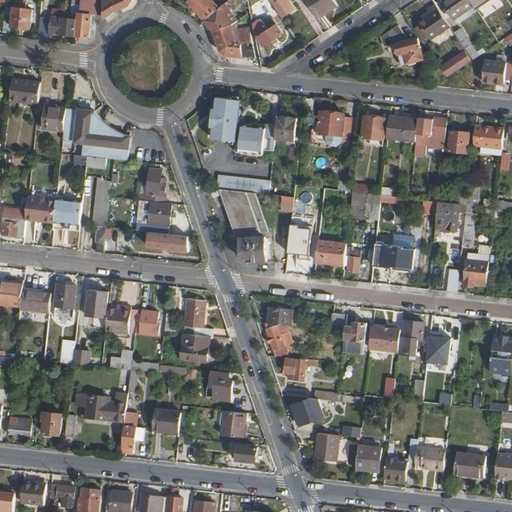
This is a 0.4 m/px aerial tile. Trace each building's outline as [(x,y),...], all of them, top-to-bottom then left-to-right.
[(83,0),(80,20),(78,37),(91,38),(90,15),(93,15),(95,3),(104,4),(104,0),(83,0)] [(104,0),(104,4),(105,22),(116,11),(129,6),(134,2),(134,0),(104,0)] [(191,0),(189,2),(205,22),(220,9),(211,0),(191,0)] [(269,0),(282,18),(294,10),(287,0),(269,0)] [(334,0),(305,0),(316,16),(328,8),(330,10),(338,5),(334,0)] [(446,0),(444,2),(455,19),(461,16),(475,6),(470,0),(446,0)] [(493,9),(483,16),(493,30),(510,18),(498,0),(491,5),(493,9)] [(16,8),(13,26),(32,29),(34,10),(27,9),(28,3),(21,2),(20,8),(16,8)] [(489,3),(479,10),(483,16),(493,9),(491,5),(489,3)] [(220,9),(205,22),(214,32),(232,26),(238,23),(225,4),(220,9)] [(419,22),(420,25),(430,39),(431,41),(452,27),(437,5),(429,10),(432,14),(419,22)] [(461,16),(464,20),(478,10),(475,6),(461,16)] [(53,18),(51,34),(78,37),(80,20),(53,18)] [(277,25),(259,38),(265,46),(283,33),(277,25)] [(415,28),(424,43),(430,39),(420,25),(415,28)] [(214,32),(221,51),(226,54),(256,58),(249,29),(234,32),(232,26),(214,32)] [(393,47),(398,58),(405,56),(408,65),(425,61),(419,40),(406,43),(397,28),(382,38),(387,48),(393,47)] [(456,33),(468,51),(474,60),(475,61),(481,57),(462,29),(456,33)] [(468,51),(444,68),(449,76),(474,60),(468,51)] [(486,61),(484,82),(493,83),(493,80),(506,81),(507,62),(486,61)] [(12,79),(10,100),(39,103),(41,83),(12,79)] [(214,126),(213,138),(236,140),(240,99),(217,96),(216,108),(213,108),(211,126),(214,126)] [(44,112),(42,128),(64,131),(67,109),(47,107),(46,112),(44,112)] [(64,131),(63,142),(84,144),(82,156),(88,157),(107,159),(114,159),(128,161),(130,136),(126,134),(123,133),(120,132),(117,131),(115,130),(113,128),(111,127),(109,126),(107,124),(105,123),(104,122),(102,120),(101,119),(99,117),(98,116),(95,113),(94,112),(67,109),(64,131)] [(318,128),(318,133),(310,132),(309,141),(325,142),(330,146),(337,147),(341,142),(348,143),(351,119),(343,118),(344,115),(335,114),(335,112),(329,111),(329,113),(320,112),(318,128)] [(365,114),(362,138),(384,140),(387,117),(365,114)] [(390,117),(388,138),(416,142),(419,120),(390,117)] [(276,124),(275,139),(294,141),(296,120),(277,118),(276,124)] [(420,118),(417,145),(438,147),(439,140),(445,141),(447,122),(438,121),(438,120),(420,118)] [(243,125),(240,151),(264,153),(264,148),(274,149),(275,139),(276,124),(267,123),(267,127),(243,125)] [(475,129),(474,144),(481,146),(502,148),(504,131),(495,130),(495,132),(475,129)] [(451,132),(449,151),(467,153),(469,134),(451,132)] [(481,146),(481,153),(501,155),(502,148),(481,146)] [(291,148),(289,162),(297,163),(299,149),(291,148)] [(73,155),(72,165),(87,166),(88,157),(82,156),(73,155)] [(88,157),(87,166),(87,167),(106,169),(107,159),(88,157)] [(503,159),(501,174),(508,175),(510,159),(503,159)] [(151,169),(149,195),(141,194),(140,200),(141,200),(165,203),(167,185),(162,184),(163,170),(151,169)] [(270,181),(219,175),(218,188),(254,193),(269,194),(270,181)] [(98,181),(94,226),(97,227),(107,228),(107,227),(110,197),(112,183),(98,181)] [(341,183),(340,192),(353,193),(354,186),(354,185),(341,183)] [(469,183),(468,199),(475,199),(476,194),(479,194),(480,184),(469,183)] [(354,186),(353,193),(369,195),(369,187),(354,186)] [(383,196),(394,195),(394,187),(383,187),(383,196)] [(222,195),(237,239),(241,238),(243,261),(246,263),(268,261),(267,237),(253,238),(252,234),(266,232),(270,231),(254,193),(218,188),(211,188),(214,198),(222,195)] [(353,193),(351,216),(379,219),(382,196),(369,195),(353,193)] [(54,223),(57,200),(47,199),(45,197),(41,196),(38,198),(28,197),(27,211),(26,219),(37,221),(37,218),(45,219),(45,222),(54,223)] [(282,203),(281,211),(293,213),(295,197),(283,196),(282,203)] [(57,200),(55,223),(64,224),(64,227),(71,228),(71,225),(81,226),(83,201),(57,198),(57,200)] [(141,200),(138,230),(154,232),(169,233),(172,204),(165,203),(141,200)] [(511,201),(501,201),(501,211),(511,210),(511,201)] [(439,218),(438,227),(450,228),(449,232),(456,233),(456,230),(459,230),(461,206),(451,204),(449,219),(443,218),(444,207),(438,206),(437,218),(439,218)] [(27,211),(5,208),(4,216),(19,218),(19,220),(26,220),(26,219),(27,211)] [(4,216),(2,235),(24,237),(26,220),(19,220),(19,218),(4,216)] [(97,227),(96,242),(97,242),(96,252),(104,253),(107,228),(97,227)] [(298,238),(295,264),(309,266),(310,260),(317,261),(319,240),(320,232),(312,231),(311,239),(298,238)] [(156,236),(155,243),(169,244),(169,251),(187,252),(188,238),(170,236),(170,233),(169,233),(154,232),(154,236),(156,236)] [(394,235),(393,246),(404,247),(404,248),(413,249),(414,237),(394,235)] [(319,240),(317,261),(346,264),(348,244),(319,240)] [(376,248),(374,266),(393,268),(393,267),(413,269),(415,249),(413,249),(404,248),(404,247),(393,246),(385,245),(385,248),(376,248)] [(479,245),(478,254),(489,255),(490,246),(479,245)] [(467,260),(465,286),(475,287),(475,284),(476,282),(484,283),(486,282),(488,262),(489,255),(478,254),(468,253),(467,260)] [(351,256),(349,272),(360,273),(361,257),(351,256)] [(448,279),(447,292),(458,293),(459,281),(448,279)] [(0,282),(0,283),(0,304),(20,307),(22,290),(22,287),(23,285),(0,282)] [(57,284),(55,306),(74,308),(76,286),(57,284)] [(89,289),(87,307),(105,309),(107,291),(89,289)] [(22,290),(20,307),(33,309),(49,311),(51,293),(40,292),(22,290)] [(189,298),(184,333),(185,333),(210,336),(213,336),(214,329),(203,328),(206,300),(189,298)] [(107,307),(105,330),(127,332),(130,306),(122,305),(122,309),(115,308),(107,307)] [(271,308),(269,324),(278,325),(292,326),(293,311),(271,308)] [(137,309),(134,333),(157,335),(158,324),(156,324),(157,311),(137,309)] [(334,313),(332,330),(346,332),(347,326),(348,315),(334,313)] [(165,319),(164,329),(171,330),(172,320),(165,319)] [(406,319),(404,337),(424,339),(426,322),(406,319)] [(346,332),(345,338),(365,340),(367,323),(354,322),(354,326),(347,326),(346,332)] [(269,324),(265,323),(277,356),(289,357),(285,346),(291,345),(289,334),(283,335),(283,332),(280,333),(278,325),(269,324)] [(386,327),(372,326),(370,348),(399,351),(402,326),(392,325),(392,328),(386,327)] [(185,333),(182,357),(210,360),(211,353),(209,353),(209,347),(210,336),(185,333)] [(503,335),(495,334),(493,349),(500,350),(509,351),(511,351),(511,335),(508,335),(507,338),(503,338),(503,335)] [(454,364),(455,335),(430,335),(430,363),(454,364)] [(76,364),(92,365),(93,350),(76,349),(76,364)] [(499,357),(493,356),(491,371),(511,373),(511,358),(508,358),(499,357)] [(288,359),(286,371),(290,372),(296,372),(295,379),(305,380),(307,365),(318,366),(318,360),(307,359),(307,361),(288,359)] [(59,361),(59,369),(71,370),(72,362),(59,361)] [(144,362),(143,370),(159,372),(159,369),(160,363),(144,362)] [(160,363),(159,369),(185,372),(186,367),(160,363)] [(123,368),(121,383),(128,383),(130,370),(130,369),(123,368)] [(197,378),(197,369),(188,369),(188,378),(197,378)] [(130,370),(128,383),(128,391),(133,392),(136,371),(130,370)] [(386,376),(383,397),(394,398),(396,377),(386,376)] [(416,378),(415,395),(423,396),(425,379),(416,378)] [(216,379),(213,399),(222,400),(223,394),(231,395),(233,381),(216,379)] [(3,405),(9,406),(11,391),(4,390),(3,405)] [(316,390),(315,399),(337,401),(338,401),(339,393),(316,390)] [(110,397),(77,393),(76,404),(86,406),(84,418),(107,420),(110,397)] [(290,396),(293,405),(311,398),(290,396)] [(311,398),(293,405),(301,426),(310,422),(305,409),(320,404),(322,407),(336,408),(337,401),(315,399),(311,398)] [(503,410),(509,411),(510,404),(492,402),(491,409),(503,410)] [(0,429),(6,430),(9,406),(3,405),(0,404),(0,429)] [(155,410),(153,429),(179,432),(181,413),(155,410)] [(220,410),(219,424),(223,425),(222,434),(244,437),(247,413),(220,410)] [(39,412),(38,420),(40,420),(39,433),(59,435),(61,414),(39,412)] [(66,415),(64,435),(73,436),(75,416),(66,415)] [(125,415),(121,446),(132,447),(133,447),(135,427),(132,426),(134,416),(125,415)] [(10,417),(8,433),(30,436),(31,419),(10,417)] [(343,436),(363,437),(363,426),(344,426),(343,436)] [(319,433),(316,458),(337,460),(340,436),(319,433)] [(359,444),(357,467),(380,469),(382,447),(359,444)] [(238,445),(237,460),(256,462),(257,447),(238,445)] [(418,447),(416,464),(422,465),(424,447),(418,447)] [(424,447),(422,465),(429,466),(429,469),(444,471),(447,450),(424,447)] [(458,452),(455,473),(484,476),(486,455),(458,452)] [(511,454),(498,453),(495,477),(505,479),(506,474),(511,475),(511,454)] [(388,457),(385,478),(404,480),(406,468),(408,468),(409,459),(388,457)] [(25,481),(23,502),(46,504),(48,483),(25,481)] [(54,483),(52,495),(65,496),(64,505),(75,506),(77,486),(54,483)] [(81,486),(78,511),(99,511),(101,511),(103,489),(81,486)] [(2,491),(0,490),(0,511),(6,511),(14,511),(17,489),(3,488),(2,491)] [(110,490),(107,511),(122,511),(123,510),(131,511),(133,492),(110,490)] [(145,493),(143,510),(160,511),(163,511),(165,496),(145,493)] [(165,496),(163,511),(184,511),(186,497),(165,495),(165,496)] [(193,511),(206,511),(215,511),(216,501),(198,499),(196,511),(193,511)]
